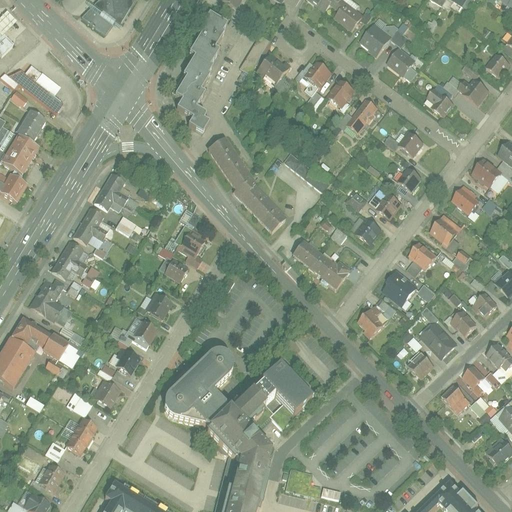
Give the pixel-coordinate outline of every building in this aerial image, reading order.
[(118,29),(134,0),(100,0),(81,22),(104,39),(113,26),(118,29)] [(240,0),(221,0),(219,4),(233,12),(240,0)] [(334,0),(305,0),(323,14),(334,0)] [(449,1),(463,9),(467,0),(429,0),(429,1),(444,9),(449,1)] [(333,21),(351,33),(361,19),(343,7),(333,21)] [(0,48),(0,57),(3,61),(15,49),(5,38),(18,26),(7,15),(0,21),(0,48)] [(190,121),(186,128),(199,136),(206,125),(201,122),(204,116),(193,110),(202,96),(198,93),(207,78),(206,77),(210,69),(208,68),(217,53),(213,50),(226,28),(210,18),(187,56),(192,59),(181,78),(184,79),(172,98),(179,102),(174,111),(190,121)] [(358,46),(377,61),(390,43),(372,29),(358,46)] [(252,70),(263,50),(254,44),(242,65),(252,70)] [(387,68),(403,81),(415,64),(398,52),(387,68)] [(285,74),(268,60),(259,72),(277,85),(285,74)] [(509,67),(498,60),(489,72),(499,80),(509,67)] [(19,67),(10,77),(55,113),(63,103),(54,96),(60,88),(31,65),(25,72),(19,67)] [(330,76),(317,67),(306,81),(318,91),(330,76)] [(355,96),(339,85),(328,100),(343,111),(355,96)] [(485,94),(474,85),(461,99),(472,108),(485,94)] [(431,113),(441,119),(451,103),(434,92),(428,100),(436,106),(431,113)] [(0,196),(12,204),(24,186),(12,179),(14,175),(21,179),(38,150),(31,146),(45,123),(22,110),(27,102),(12,93),(0,113),(0,196)] [(378,111),(367,103),(349,130),(360,137),(378,111)] [(422,144),(413,138),(402,153),(412,159),(422,144)] [(218,145),(205,153),(235,200),(248,192),(218,145)] [(498,159),(511,169),(511,168),(511,154),(505,149),(498,159)] [(290,155),(282,165),(321,196),(329,186),(290,155)] [(473,178),(491,190),(499,178),(482,165),(473,178)] [(420,180),(409,173),(400,186),(411,193),(420,180)] [(124,186),(111,178),(92,211),(104,218),(109,210),(123,218),(119,224),(133,232),(137,226),(131,223),(141,207),(132,202),(135,197),(122,190),(124,186)] [(235,200),(268,234),(280,223),(248,192),(235,200)] [(454,204),(470,217),(478,207),(462,194),(454,204)] [(366,204),(354,195),(346,206),(358,214),(366,204)] [(399,208),(386,198),(375,211),(387,221),(399,208)] [(481,210),(490,216),(497,208),(488,201),(481,210)] [(184,212),(177,224),(184,228),(191,216),(184,212)] [(100,220),(88,213),(73,240),(85,247),(91,238),(102,244),(110,229),(99,222),(100,220)] [(440,245),(446,249),(457,236),(441,224),(431,237),(440,245)] [(378,234),(367,225),(357,239),(368,247),(378,234)] [(202,262),(199,259),(209,242),(184,227),(175,243),(180,246),(176,252),(187,259),(185,263),(197,270),(202,262)] [(329,238),(339,247),(346,238),(336,230),(329,238)] [(293,258),(337,291),(350,274),(326,256),(323,260),(303,244),(293,258)] [(83,253),(71,246),(52,275),(63,282),(70,271),(81,278),(87,268),(78,262),(83,253)] [(435,259),(418,247),(408,260),(417,267),(425,273),(435,259)] [(465,272),(471,259),(458,252),(452,266),(465,272)] [(180,287),(188,274),(170,264),(163,277),(180,287)] [(94,281),(99,274),(90,268),(80,285),(93,293),(99,284),(94,281)] [(496,287),(508,300),(511,295),(511,273),(496,287)] [(394,276),(380,293),(400,310),(414,293),(394,276)] [(221,293),(228,296),(234,284),(227,280),(221,293)] [(480,292),(482,287),(473,282),(470,287),(480,292)] [(36,302),(30,310),(40,317),(42,314),(53,321),(62,308),(52,302),(62,288),(55,283),(51,288),(45,284),(34,300),(36,302)] [(66,295),(75,299),(80,287),(71,283),(66,295)] [(416,296),(427,305),(434,296),(423,287),(416,296)] [(161,321),(172,306),(160,297),(149,313),(161,321)] [(474,307),(486,320),(496,310),(484,297),(474,307)] [(451,326),(468,341),(478,329),(461,315),(451,326)] [(358,328),(372,340),(383,328),(368,316),(358,328)] [(47,337),(20,321),(8,341),(23,350),(28,343),(42,350),(39,355),(71,373),(80,358),(46,338),(47,337)] [(147,345),(155,331),(144,324),(135,338),(147,345)] [(455,349),(435,328),(422,341),(442,361),(455,349)] [(69,340),(72,335),(62,329),(59,335),(69,340)] [(414,354),(421,350),(413,339),(407,343),(414,354)] [(23,350),(8,341),(0,353),(0,384),(10,391),(32,356),(23,350)] [(511,362),(498,349),(485,362),(492,370),(497,375),(511,362)] [(137,359),(127,353),(117,371),(128,377),(137,359)] [(408,370),(419,382),(433,369),(422,357),(408,370)] [(200,365),(177,387),(164,401),(160,407),(160,414),(163,420),(171,424),(200,430),(205,433),(202,437),(232,466),(220,511),(256,511),(270,457),(248,432),(261,419),(279,436),(314,399),(279,363),(227,414),(210,395),(226,379),(229,375),(229,369),(225,363),(222,359),(215,358),(208,358),(200,365)] [(108,383),(114,373),(102,366),(96,377),(108,383)] [(484,382),(474,373),(465,383),(474,392),(484,382)] [(118,391),(106,384),(94,404),(106,411),(118,391)] [(469,407),(455,392),(444,402),(458,417),(469,407)] [(65,409),(84,420),(91,407),(72,396),(65,409)] [(478,420),(485,414),(490,418),(495,413),(480,398),(468,410),(478,420)] [(37,416),(42,408),(27,399),(22,407),(37,416)] [(511,410),(498,423),(511,437),(511,410)] [(481,425),(489,422),(486,416),(478,419),(481,425)] [(82,422),(65,450),(79,459),(97,431),(82,422)] [(511,456),(511,453),(503,443),(489,455),(499,467),(511,456)] [(52,444),(43,457),(56,465),(64,452),(52,444)] [(59,476),(48,470),(37,487),(48,494),(59,476)] [(288,471),(284,493),(338,505),(341,494),(309,487),(311,476),(288,471)] [(480,511),(452,481),(418,511),(438,511),(439,511),(480,511)] [(153,511),(111,486),(102,502),(108,506),(104,511),(153,511)] [(36,511),(43,502),(28,492),(16,511),(17,511),(36,511)]
